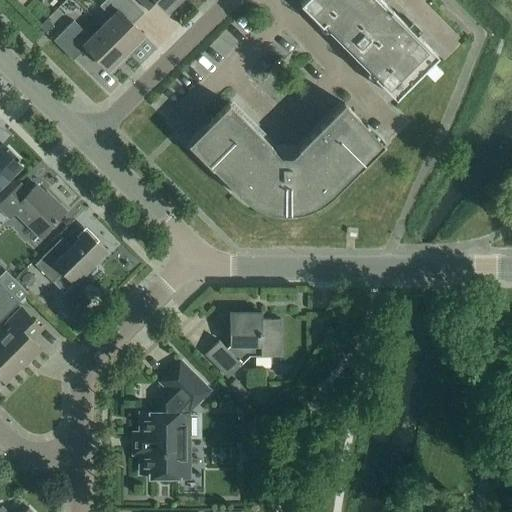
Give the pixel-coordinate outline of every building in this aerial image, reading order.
[(110,16),(100,26),(126,51),(143,34),(132,23),(143,12),(131,0),(103,0),(99,5),(110,16)] [(140,0),(155,0),(166,11),(177,0),(137,0),(139,2),(140,0)] [(299,0),(298,1),(320,22),(324,18),(344,39),(340,43),(352,55),(356,51),(376,71),(372,75),(394,97),(436,54),(382,0),(299,0)] [(90,52),(107,69),(126,51),(100,26),(89,37),(73,19),(52,40),(72,59),(81,51),(85,56),(90,52)] [(211,167),(239,194),(241,196),(243,198),(247,201),(251,204),(255,206),(260,208),(264,210),(271,212),(277,213),(282,213),(286,213),(290,213),(297,212),(301,211),(306,210),(310,208),(314,206),(318,204),(321,202),(326,199),(328,197),(331,194),(359,167),(359,168),(383,143),(342,102),(297,147),(292,147),(278,147),(278,148),(273,147),(228,102),(187,143),(211,167)] [(0,185),(20,166),(15,161),(17,159),(8,150),(6,152),(0,146),(0,145),(0,185)] [(39,236),(64,211),(52,198),(51,199),(35,184),(28,192),(19,183),(0,202),(0,208),(9,217),(15,211),(39,236)] [(95,268),(95,265),(93,263),(105,251),(85,231),(63,253),(54,244),(34,263),(52,281),(62,271),(74,282),(84,273),(85,275),(88,275),(95,268)] [(0,319),(18,301),(0,282),(0,319)] [(30,339),(41,328),(21,308),(7,322),(11,326),(0,337),(0,377),(4,381),(27,359),(28,360),(39,348),(30,339)] [(280,355),(280,318),(261,318),(261,311),(229,311),(228,344),(226,347),(218,339),(204,352),(227,376),(249,355),(280,355)] [(157,472),(157,476),(157,477),(157,478),(158,479),(158,480),(159,481),(160,482),(161,482),(162,483),(163,483),(164,483),(166,482),(167,482),(168,481),(169,480),(170,479),(170,478),(170,477),(170,476),(187,476),(187,410),(208,389),(180,361),(160,381),(168,389),(158,398),(158,412),(141,412),(141,472),(157,472)] [(237,382),(227,388),(237,404),(247,398),(237,382)]
